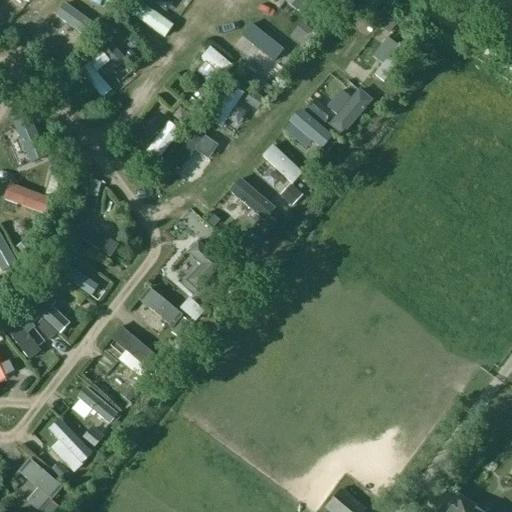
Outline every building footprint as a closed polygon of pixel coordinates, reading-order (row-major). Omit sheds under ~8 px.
[(142,0),(163,26),(173,18),(158,0),(142,0)] [(285,15),(274,26),(286,38),(297,28),(285,15)] [(107,33),(126,71),(142,63),(122,25),(107,33)] [(266,70),(277,58),(248,32),(237,44),(266,70)] [(203,59),(195,74),(212,82),(226,55),(207,45),(200,58),(203,59)] [(228,82),(210,123),(226,130),(244,90),(228,82)] [(157,107),(146,118),(172,144),(183,133),(157,107)] [(21,117),(4,139),(22,152),(16,160),(27,168),(37,155),(27,148),(39,131),(21,117)] [(181,173),(208,137),(194,127),(167,163),(181,173)] [(3,204),(45,213),(49,193),(7,184),(3,204)] [(76,237),(113,257),(121,242),(84,222),(76,237)] [(0,278),(9,275),(0,253),(0,278)] [(64,278),(98,302),(109,286),(74,263),(64,278)] [(32,312),(62,334),(72,321),(41,299),(32,312)] [(79,307),(75,319),(87,323),(91,311),(79,307)] [(29,360),(41,350),(17,321),(5,331),(29,360)] [(341,488),(324,509),(326,511),(365,511),(367,510),(341,488)] [(478,511),(452,492),(437,511),(478,511)]
